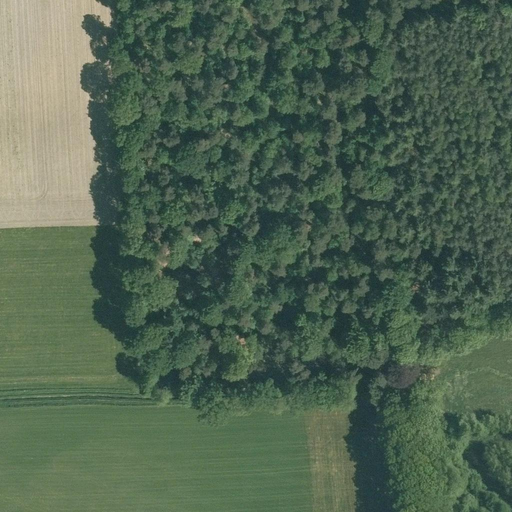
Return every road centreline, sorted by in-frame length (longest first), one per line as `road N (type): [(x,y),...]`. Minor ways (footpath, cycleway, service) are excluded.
road 1 (track): [(401,328),(379,27)]
road 2 (track): [(421,511),(401,328)]
